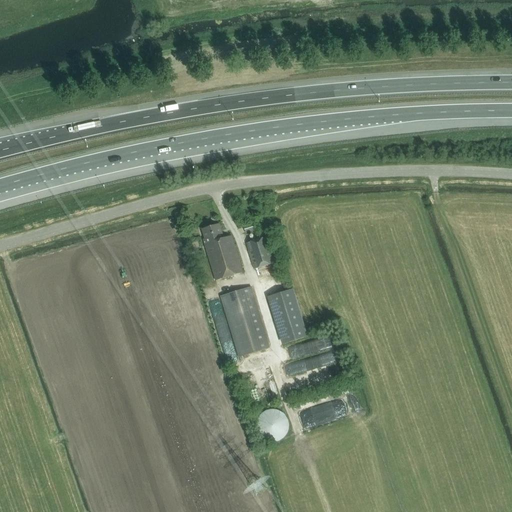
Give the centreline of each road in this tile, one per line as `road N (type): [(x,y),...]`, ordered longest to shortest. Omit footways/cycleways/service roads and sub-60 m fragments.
road 1 (tertiary): [(0,246),(211,188),(366,172),(511,174)]
road 2 (motorway): [(0,185),(287,125),(511,111)]
road 3 (motorway): [(511,82),(296,94),(0,150)]
